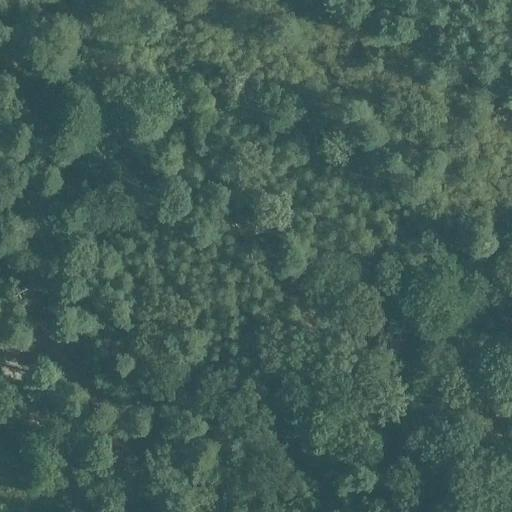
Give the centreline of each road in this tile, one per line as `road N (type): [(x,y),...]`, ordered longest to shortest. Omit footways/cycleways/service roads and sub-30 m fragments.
road 1 (track): [(104,511),(0,348)]
road 2 (track): [(421,511),(511,390)]
